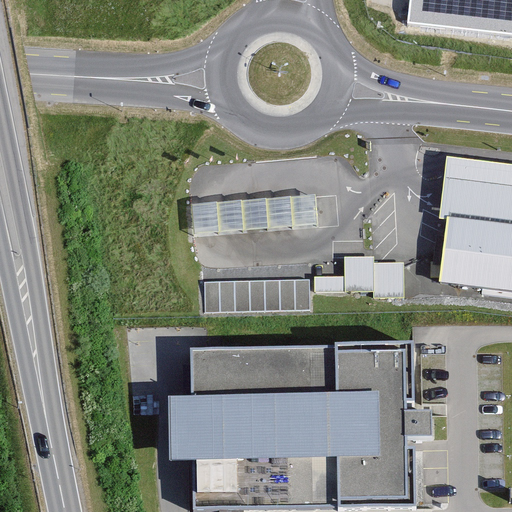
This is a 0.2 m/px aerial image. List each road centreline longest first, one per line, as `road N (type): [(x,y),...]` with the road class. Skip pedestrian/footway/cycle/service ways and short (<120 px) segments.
road 1 (primary): [(0,157),(66,511)]
road 2 (tertiary): [(231,73),(0,62)]
road 3 (tertiary): [(329,77),(383,96),(511,111)]
road 4 (tertiary): [(231,73),(243,104),(274,120),(306,113),(329,77)]
